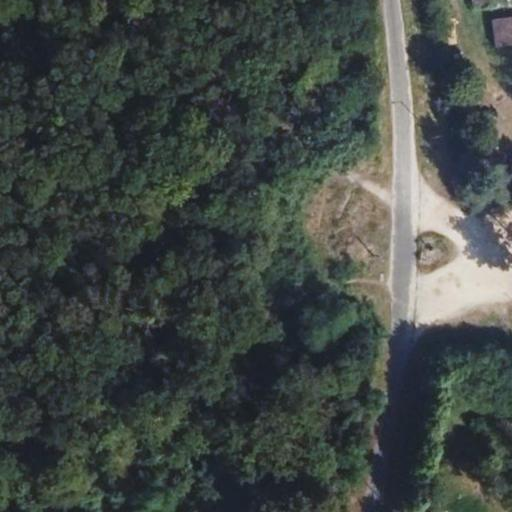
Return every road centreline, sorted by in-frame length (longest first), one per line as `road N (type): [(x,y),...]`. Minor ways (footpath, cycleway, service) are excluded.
road 1 (unclassified): [(371,511),(412,247),(397,0)]
road 2 (track): [(412,247),(92,0)]
road 3 (unknown): [(511,344),(412,247)]
